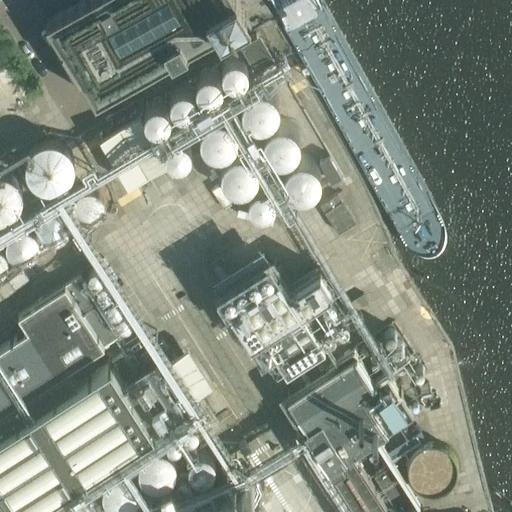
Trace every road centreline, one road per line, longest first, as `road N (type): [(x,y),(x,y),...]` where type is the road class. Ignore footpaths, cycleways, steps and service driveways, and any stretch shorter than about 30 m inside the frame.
road 1 (unknown): [(293,474),(189,318),(75,117)]
road 2 (unclassified): [(9,0),(75,117)]
